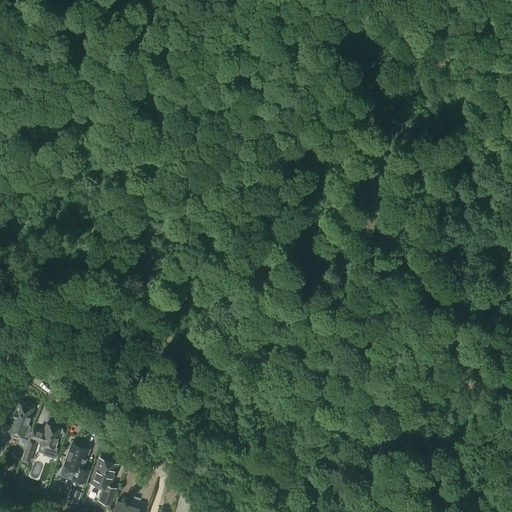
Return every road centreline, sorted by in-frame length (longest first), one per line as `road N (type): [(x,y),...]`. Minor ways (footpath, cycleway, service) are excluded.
road 1 (unclassified): [(220,511),(78,419),(0,355)]
road 2 (track): [(368,152),(384,220),(456,317),(511,374)]
road 3 (track): [(308,0),(338,93),(368,152)]
road 4 (track): [(368,152),(414,156),(511,120)]
